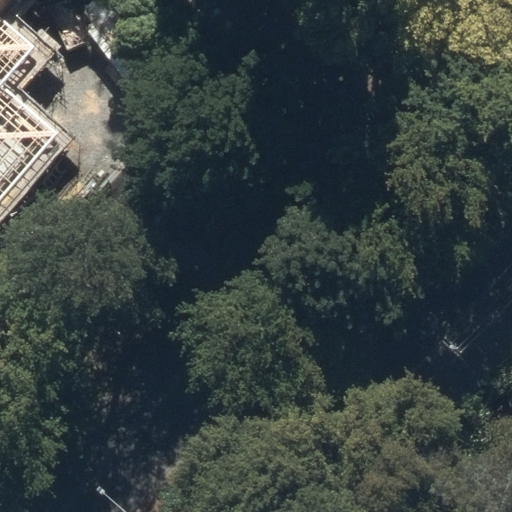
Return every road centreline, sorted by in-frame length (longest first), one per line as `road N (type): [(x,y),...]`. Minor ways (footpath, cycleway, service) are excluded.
road 1 (secondary): [(86,511),(386,165),(511,55)]
road 2 (secondary): [(511,212),(246,511)]
